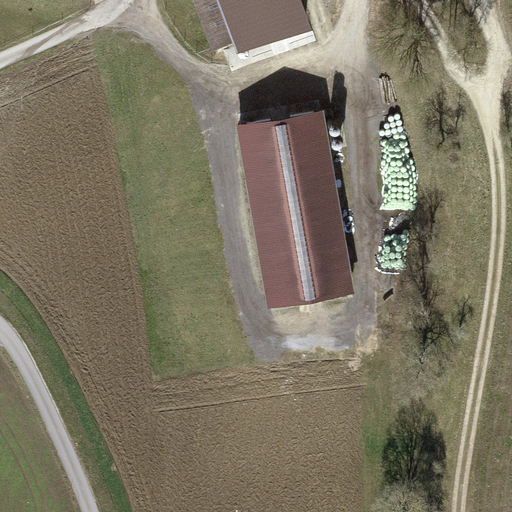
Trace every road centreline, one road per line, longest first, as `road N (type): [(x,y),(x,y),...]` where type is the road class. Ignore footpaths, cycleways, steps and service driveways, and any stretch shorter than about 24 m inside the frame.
road 1 (track): [(346,68),(361,115),(373,288),(359,318),(279,330),(254,309),(224,96)]
road 2 (track): [(460,511),(500,218),(485,88),(499,69),(484,0)]
road 3 (track): [(130,0),(224,96),(346,68),(359,0)]
road 4 (unclassified): [(0,325),(66,443),(92,511)]
